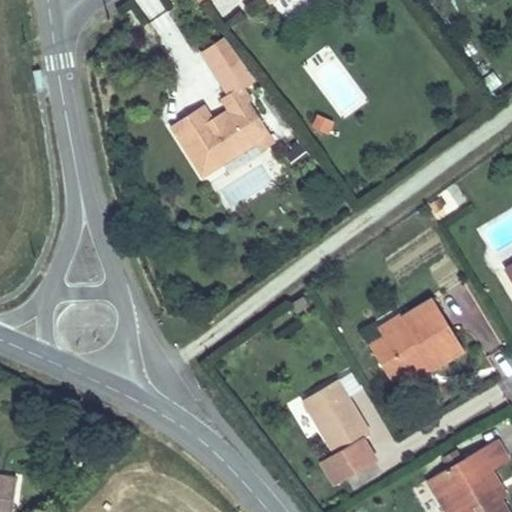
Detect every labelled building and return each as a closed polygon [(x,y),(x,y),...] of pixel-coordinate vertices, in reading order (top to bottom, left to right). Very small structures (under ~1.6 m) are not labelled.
[(270,0),(277,10),(289,0),(270,0)] [(266,78),(235,36),(229,41),(207,57),(236,97),(229,102),(240,117),(236,119),(224,128),(220,123),(211,110),(180,132),(213,179),(235,164),(230,157),(251,142),(256,149),(278,133),(248,90),(264,78),(266,78)] [(236,119),(233,114),(220,123),(224,128),(236,119)] [(433,368),(462,351),(433,300),(403,317),(407,325),(384,338),(370,346),(392,383),(428,361),(433,368)] [(384,338),(407,325),(403,317),(400,314),(378,327),(384,338)] [(428,361),(392,383),(396,390),(433,368),(428,361)] [(319,461),(334,486),(377,462),(362,437),(370,432),(338,379),(301,400),(332,453),(319,461)] [(457,511),(507,511),(501,501),(494,489),(500,485),(492,470),(509,460),(497,440),(438,474),(460,511),(457,511)] [(0,455),(0,454),(0,507),(30,511),(31,511),(37,472),(1,468),(0,455)] [(457,511),(460,511),(438,474),(427,480),(445,511),(457,511)] [(500,485),(494,489),(501,501),(507,497),(500,485)]
